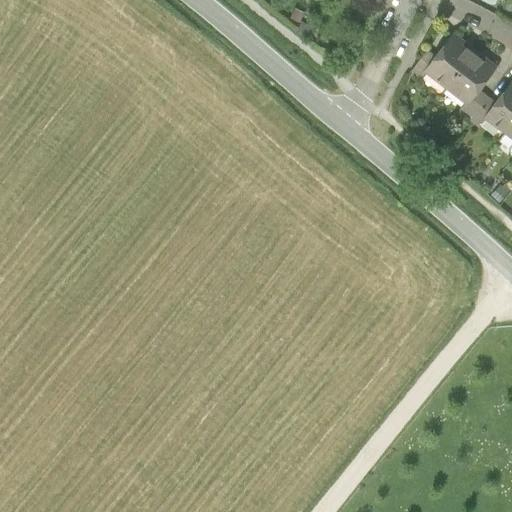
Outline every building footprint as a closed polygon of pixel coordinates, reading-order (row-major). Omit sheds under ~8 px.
[(428,69),(449,85),(477,50),(456,34),(438,56),(428,69)] [(418,61),(428,69),(438,56),(428,48),(418,61)] [(497,65),(477,50),(449,85),(469,101),(480,87),(497,65)] [(488,116),(508,132),(511,127),(511,85),(499,102),(488,116)] [(499,102),(480,87),(469,101),(464,107),(475,116),(472,119),(481,126),(488,116),(499,102)]
